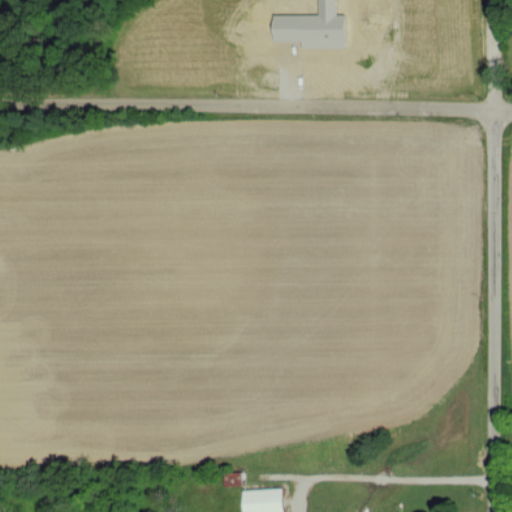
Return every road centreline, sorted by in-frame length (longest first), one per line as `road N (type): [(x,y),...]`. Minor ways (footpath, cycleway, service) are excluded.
road 1 (tertiary): [(511,108),(0,101)]
road 2 (tertiary): [(492,511),(496,108)]
